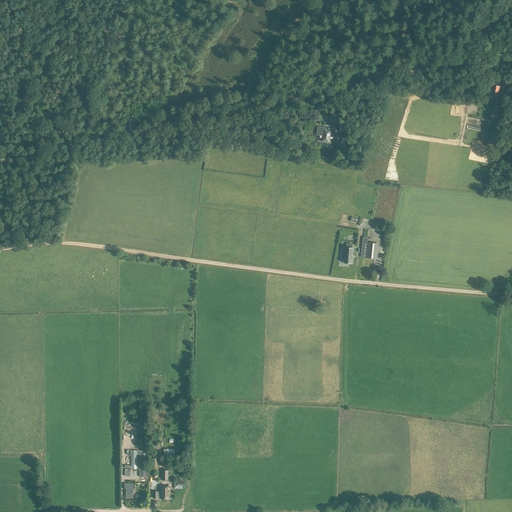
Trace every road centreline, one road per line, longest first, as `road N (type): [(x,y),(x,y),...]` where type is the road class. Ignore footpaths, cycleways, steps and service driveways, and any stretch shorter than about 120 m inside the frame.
road 1 (track): [(0,161),(511,49)]
road 2 (track): [(511,295),(296,276),(97,246),(0,249)]
road 3 (track): [(267,508),(122,511)]
